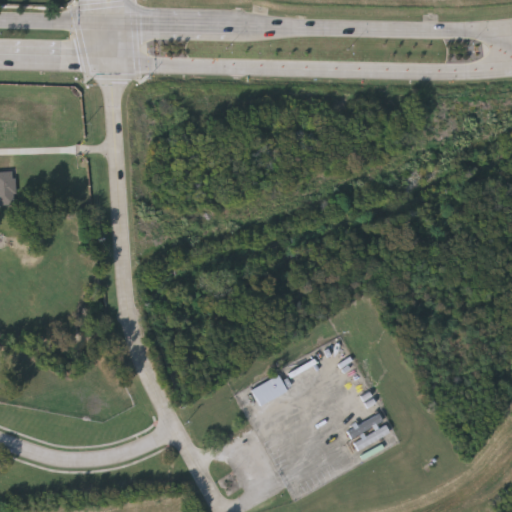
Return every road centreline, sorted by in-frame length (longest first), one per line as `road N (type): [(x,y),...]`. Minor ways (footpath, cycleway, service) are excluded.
road 1 (tertiary): [(116,67),(123,255),(136,336),(219,505)]
road 2 (secondary): [(116,67),(511,69)]
road 3 (secondary): [(511,29),(233,27)]
road 4 (residential): [(178,430),(118,458),(68,465),(0,440)]
